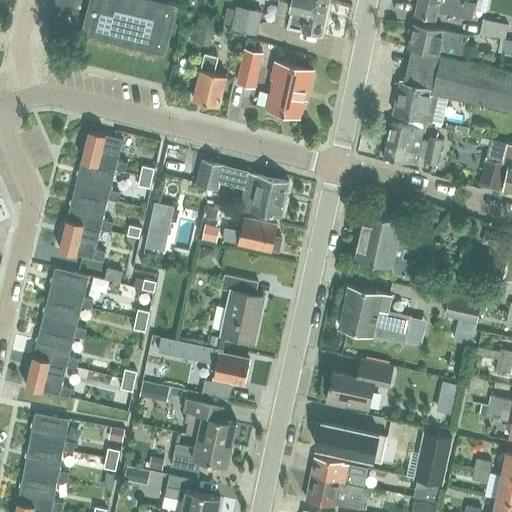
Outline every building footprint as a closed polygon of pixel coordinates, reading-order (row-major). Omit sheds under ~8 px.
[(166,52),(179,2),(170,0),(56,0),(52,19),(84,27),(83,31),(166,52)] [(322,34),(330,0),(284,0),(293,2),(288,26),(322,34)] [(472,17),(476,0),(474,0),(418,0),(416,12),(437,17),(438,10),(472,17)] [(223,22),(233,24),(232,28),(257,33),(262,11),(238,6),(237,8),(227,6),(223,22)] [(506,37),(509,22),(485,17),(481,31),(506,37)] [(415,21),(409,44),(464,57),(460,56),(464,42),(467,43),(470,34),(415,21)] [(201,23),(196,42),(209,45),(214,26),(201,23)] [(246,38),(245,46),(254,47),(255,40),(246,38)] [(511,39),(506,39),(503,52),(511,54),(511,39)] [(405,81),(434,88),(450,91),(449,95),(511,109),(511,68),(464,57),(409,44),(409,45),(413,46),(405,81)] [(238,82),(256,86),(264,53),(246,49),(238,82)] [(220,105),(227,74),(215,71),(218,56),(206,53),(195,100),(220,105)] [(310,90),(314,69),(276,61),(272,77),(275,77),(267,108),(301,115),(307,90),(310,90)] [(431,97),(434,88),(405,81),(402,80),(395,111),(433,120),(438,99),(431,97)] [(438,163),(443,138),(431,135),(430,139),(422,138),(425,127),(393,119),(385,155),(417,162),(419,153),(426,155),(425,160),(438,163)] [(90,130),(82,160),(116,168),(125,171),(128,162),(118,159),(123,138),(90,130)] [(486,158),(480,182),(500,187),(506,164),(486,158)] [(110,189),(115,168),(82,160),(74,189),(108,198),(118,200),(120,191),(110,189)] [(245,189),(241,207),(282,216),(289,181),(203,162),(197,183),(218,189),(220,184),(245,189)] [(143,164),(140,174),(152,177),(154,167),(143,164)] [(503,186),(511,188),(511,167),(508,166),(503,186)] [(140,174),(138,184),(150,187),(152,177),(140,174)] [(103,218),(108,198),(74,189),(68,219),(101,227),(111,230),(113,221),(103,218)] [(207,206),(205,217),(216,219),(218,208),(207,206)] [(425,208),(424,216),(438,219),(440,210),(425,208)] [(416,276),(420,261),(403,257),(406,247),(398,245),(404,218),(368,209),(357,256),(394,265),(398,272),(416,276)] [(153,215),(147,245),(165,248),(171,219),(153,215)] [(279,251),(282,237),(277,236),(279,225),(244,217),(241,230),(226,227),(223,239),(279,251)] [(68,219),(60,249),(93,257),(94,257),(103,259),(106,250),(96,248),(101,227),(68,219)] [(129,224),(127,234),(139,237),(142,227),(129,224)] [(207,224),(203,239),(216,242),(220,227),(207,224)] [(203,248),(202,258),(207,259),(212,256),(213,250),(203,248)] [(92,306),(94,297),(84,295),(89,274),(56,266),(48,296),(82,304),(92,306)] [(443,273),(442,277),(443,280),(446,283),(449,284),(453,283),(456,280),(457,276),(456,273),(453,270),(449,269),(445,270),(443,273)] [(254,340),(264,295),(256,293),(259,281),(225,274),(223,287),(234,289),(224,333),(254,340)] [(144,278),(142,288),(154,290),(156,280),(144,278)] [(394,293),(351,282),(342,323),(407,339),(413,313),(391,308),(394,293)] [(105,283),(103,298),(127,301),(129,286),(105,283)] [(479,320),(483,301),(452,294),(448,313),(479,320)] [(87,327),(77,325),(82,304),(48,296),(41,325),(74,334),(84,336),(87,327)] [(138,308),(136,318),(148,320),(150,310),(138,308)] [(136,318),(134,328),(146,330),(148,320),(136,318)] [(79,357),(70,354),(74,334),(41,325),(34,355),(67,363),(77,366),(79,357)] [(211,333),(209,341),(218,343),(220,336),(211,333)] [(245,383),(250,358),(223,353),(224,349),(188,341),(185,356),(217,362),(214,377),(245,383)] [(469,352),(494,354),(495,343),(470,341),(469,352)] [(137,369),(153,372),(157,349),(141,346),(137,369)] [(511,349),(500,347),(498,357),(511,360),(511,349)] [(26,385),(60,394),(60,393),(70,395),(72,386),(62,384),(67,363),(34,355),(26,385)] [(496,360),(476,355),(474,364),(494,368),(496,360)] [(360,373),(336,368),(329,399),(347,403),(347,400),(370,405),(377,378),(391,381),(395,363),(364,356),(360,373)] [(511,360),(498,357),(496,368),(511,371),(511,360)] [(125,368),(123,377),(135,380),(137,370),(125,368)] [(123,377),(121,387),(133,390),(135,380),(123,377)] [(202,392),(229,399),(232,385),(205,379),(202,392)] [(143,380),(140,391),(154,394),(156,383),(143,380)] [(511,398),(475,391),(473,400),(511,408),(511,398)] [(190,422),(187,432),(233,442),(237,421),(212,415),(215,403),(188,397),(185,411),(188,411),(186,421),(190,422)] [(511,408),(473,400),(473,401),(489,404),(486,415),(511,420),(511,429),(511,434),(511,408)] [(36,411),(30,442),(64,448),(73,450),(75,441),(65,439),(69,418),(36,411)] [(322,435),(319,447),(385,461),(391,435),(325,420),(325,422),(321,421),(318,434),(322,435)] [(113,426),(110,439),(122,442),(125,428),(113,426)] [(196,447),(178,443),(173,466),(200,472),(202,459),(228,465),(233,442),(187,432),(187,433),(199,436),(196,447)] [(431,448),(425,479),(439,482),(443,483),(453,437),(429,432),(426,446),(431,448)] [(30,442),(24,472),(58,478),(68,480),(70,471),(60,469),(64,448),(30,442)] [(108,447),(106,456),(118,459),(120,449),(108,447)] [(502,474),(511,476),(511,450),(508,450),(502,474)] [(313,475),(366,486),(368,477),(371,468),(347,462),(347,461),(317,455),(313,475)] [(106,456),(104,466),(116,469),(118,459),(106,456)] [(152,456),(149,467),(163,471),(165,460),(152,456)] [(477,458),(474,468),(489,471),(492,461),(477,458)] [(128,464),(125,478),(135,480),(138,467),(128,464)] [(489,471),(474,468),(472,478),(487,482),(489,471)] [(24,472),(18,502),(52,508),(62,510),(64,501),(54,499),(58,478),(24,472)] [(166,495),(164,506),(183,510),(191,511),(217,511),(221,496),(195,490),(197,479),(171,473),(168,486),(166,495)] [(511,476),(502,474),(497,497),(511,500),(511,476)] [(308,497),(342,504),(361,509),(366,486),(313,475),(308,497)] [(425,479),(418,477),(414,495),(435,500),(439,482),(425,479)] [(120,506),(121,484),(109,484),(108,505),(120,506)] [(511,511),(511,500),(497,497),(494,511),(511,511)] [(51,511),(52,509),(18,502),(16,511),(51,511)] [(418,502),(416,511),(432,511),(434,505),(418,502)]
